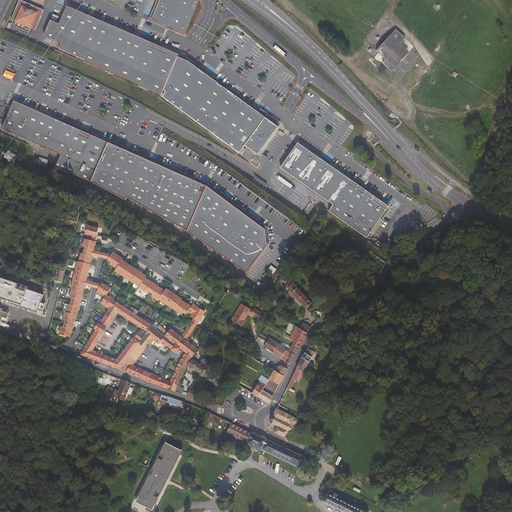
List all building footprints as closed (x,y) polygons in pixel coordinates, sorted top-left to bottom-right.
[(36,30),(45,10),(22,0),(19,0),(11,19),(16,21),(14,26),(28,32),(31,27),(36,30)] [(184,33),(198,1),(195,0),(159,0),(152,19),(184,33)] [(177,53),(178,51),(138,35),(67,5),(59,23),(50,20),(44,35),(61,42),(59,46),(161,92),(161,93),(240,150),(240,149),(244,145),(245,143),(265,115),(259,111),(252,106),(236,94),(187,58),(177,53)] [(399,43),(405,37),(396,28),(376,47),(385,56),(380,60),(390,70),(408,52),(399,43)] [(91,183),(110,193),(125,200),(126,198),(187,232),(200,241),(245,272),(266,246),(264,229),(224,200),(206,187),(128,151),(108,142),(87,133),(14,101),(2,130),(43,147),(59,155),(54,170),(78,176),(91,183)] [(258,152),(278,124),(265,115),(245,143),(258,152)] [(326,207),(363,234),(385,203),(295,140),(278,163),(330,201),(326,207)] [(38,163),(47,166),(48,160),(39,157),(38,163)] [(60,220),(76,224),(77,217),(62,212),(60,220)] [(77,261),(74,276),(85,283),(86,279),(90,263),(92,253),(93,249),(99,227),(89,224),(86,232),(89,233),(89,236),(86,236),(84,244),(86,244),(85,250),(83,249),(81,254),(77,261)] [(112,254),(93,249),(92,253),(109,258),(112,254)] [(191,318),(193,319),(197,322),(204,312),(192,304),(190,307),(180,300),(181,299),(165,288),(163,290),(144,277),(145,275),(122,258),(122,257),(113,251),(112,254),(109,258),(112,261),(111,263),(117,268),(116,270),(140,287),(139,288),(144,292),(146,291),(152,295),(150,297),(157,301),(158,300),(180,315),(182,314),(185,316),(187,314),(192,316),(191,318)] [(54,279),(62,281),(64,270),(56,268),(54,279)] [(0,295),(6,298),(7,296),(11,297),(9,301),(36,311),(37,308),(39,301),(42,293),(29,288),(30,285),(21,282),(20,285),(16,284),(17,282),(12,281),(13,280),(0,275),(0,295)] [(85,283),(74,276),(71,287),(72,288),(70,296),(72,296),(70,304),(68,303),(66,311),(65,311),(63,318),(65,319),(64,325),(61,325),(59,332),(70,335),(76,314),(77,314),(85,283)] [(308,302),(283,278),(280,281),(281,286),(302,308),(308,302)] [(104,294),(112,299),(105,293),(109,287),(101,281),(100,282),(98,286),(96,290),(103,295),(104,294)] [(98,302),(106,308),(112,299),(104,294),(103,295),(98,302)] [(276,298),(271,294),(267,301),(272,305),(276,298)] [(92,330),(78,352),(98,359),(101,350),(91,347),(114,311),(143,330),(141,333),(135,330),(131,335),(115,355),(107,352),(103,361),(119,367),(139,340),(141,336),(149,324),(112,299),(106,308),(98,321),(93,318),(87,326),(92,330)] [(254,315),(258,308),(251,304),(249,307),(238,300),(228,316),(238,322),(242,317),(241,317),(244,310),(247,311),(254,315)] [(139,340),(119,367),(139,376),(143,366),(130,361),(144,343),(149,336),(158,342),(161,339),(176,349),(178,346),(184,351),(177,361),(166,376),(149,369),(144,379),(175,390),(180,382),(188,364),(197,349),(196,348),(184,339),(180,336),(169,328),(167,330),(153,320),(157,315),(154,312),(149,318),(151,321),(149,324),(141,336),(139,340)] [(193,319),(180,336),(184,339),(197,322),(193,319)] [(306,331),(309,325),(302,320),(298,326),(306,331)] [(295,350),(306,331),(298,326),(290,321),(282,335),(284,336),(287,338),(285,342),(284,343),(295,350)] [(261,347),(269,352),(274,344),(265,339),(263,343),(261,347)] [(293,355),(295,350),(284,343),(281,348),(289,353),(293,355)] [(274,344),(269,352),(275,356),(284,362),(289,353),(281,348),(274,344)] [(318,352),(311,348),(292,385),(300,389),(306,378),(304,377),(305,376),(313,361),(310,361),(313,355),(315,356),(318,352)] [(101,350),(98,359),(102,361),(103,361),(107,352),(105,352),(101,350)] [(291,358),(293,355),(289,353),(284,362),(288,364),(291,358)] [(205,372),(209,364),(194,357),(190,365),(205,372)] [(271,365),(269,369),(272,371),(281,377),(286,368),(280,365),(278,367),(276,366),(274,367),(271,365)] [(143,366),(139,376),(143,378),(144,379),(149,369),(147,368),(143,366)] [(281,377),(272,371),(267,379),(277,386),(281,377)] [(256,381),(249,392),(256,396),(260,389),(265,380),(257,375),(254,380),(256,381)] [(131,386),(123,382),(119,391),(118,393),(108,389),(105,395),(123,403),(131,386)] [(182,393),(185,388),(179,385),(176,391),(182,393)] [(189,389),(186,394),(195,397),(198,389),(193,387),(192,390),(189,389)] [(264,391),(260,398),(267,403),(271,396),(264,391)] [(185,407),(154,395),(152,399),(158,401),(157,404),(182,415),(185,407)] [(274,433),(285,438),(285,437),(288,431),(290,431),(291,430),(292,428),(292,427),(292,425),(292,424),(294,425),(295,424),(296,424),(297,424),(298,423),(299,422),(299,421),(298,419),(297,418),(295,417),(276,408),(274,413),(274,414),(275,416),(272,423),(277,426),(274,433)] [(220,422),(209,417),(207,421),(218,425),(220,422)] [(231,423),(226,432),(247,442),(251,433),(231,423)] [(247,442),(246,444),(261,451),(261,450),(266,439),(267,438),(252,431),(251,433),(247,442)] [(261,450),(301,469),(306,457),(266,439),(261,450)] [(165,442),(135,502),(152,511),(182,451),(165,442)] [(460,461),(445,470),(449,476),(464,467),(460,461)] [(366,511),(326,493),(322,502),(342,511),(366,511)]
